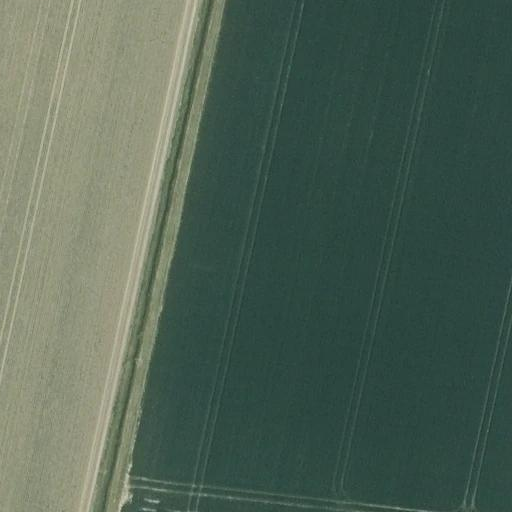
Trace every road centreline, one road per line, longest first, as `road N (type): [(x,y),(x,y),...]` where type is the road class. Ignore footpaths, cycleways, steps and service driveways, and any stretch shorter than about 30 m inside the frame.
road 1 (track): [(83,511),(194,0)]
road 2 (track): [(114,511),(223,0)]
